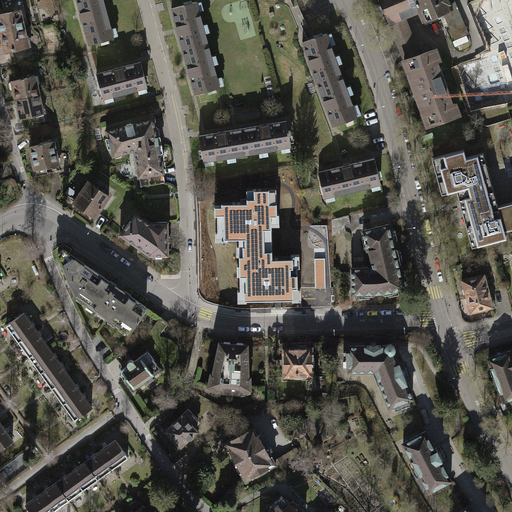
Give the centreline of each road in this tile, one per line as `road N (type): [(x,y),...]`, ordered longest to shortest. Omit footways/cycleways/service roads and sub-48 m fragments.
road 1 (residential): [(205,511),(87,348),(30,209)]
road 2 (residential): [(350,0),(379,70),(443,319)]
road 3 (residential): [(141,0),(180,173),(185,307)]
road 4 (residential): [(443,319),(247,322),(185,307)]
road 5 (residential): [(185,307),(50,213),(30,209)]
road 6 (residential): [(449,344),(511,475)]
